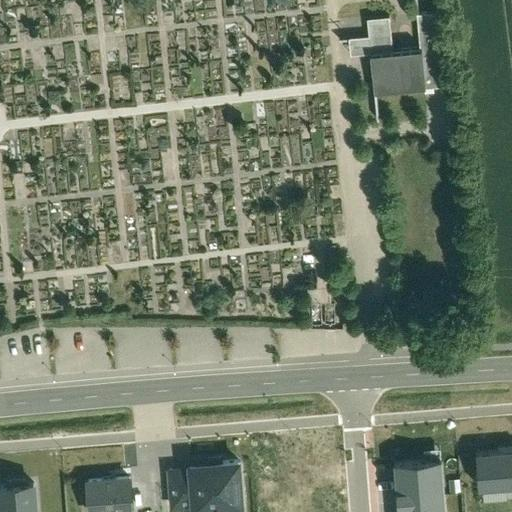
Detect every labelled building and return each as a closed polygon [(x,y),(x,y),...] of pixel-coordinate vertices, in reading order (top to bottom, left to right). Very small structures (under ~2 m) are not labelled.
[(417,14),(420,50),(423,90),(450,88),(443,12),(417,14)] [(371,55),(393,53),(389,17),(367,19),(369,38),(350,40),(352,56),(371,55)] [(393,53),(371,55),(375,94),(423,90),(420,50),(393,53)] [(511,456),(474,460),(477,495),(511,491),(511,456)] [(445,511),(441,462),(395,465),(398,511),(445,511)] [(241,511),(240,469),(187,472),(187,474),(170,474),(171,510),(189,510),(189,511),(241,511)] [(130,511),(129,479),(83,483),(85,511),(130,511)] [(35,511),(34,487),(0,489),(0,511),(35,511)]
